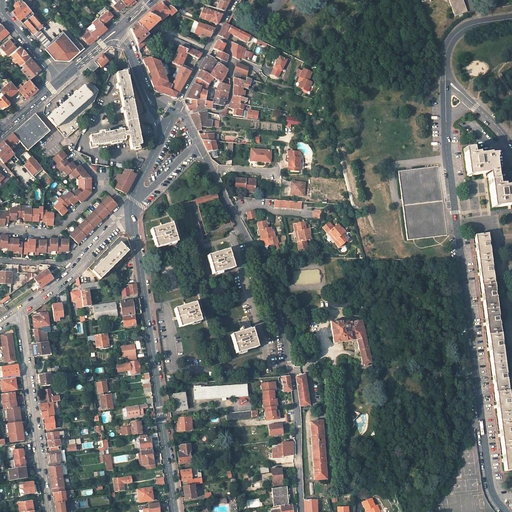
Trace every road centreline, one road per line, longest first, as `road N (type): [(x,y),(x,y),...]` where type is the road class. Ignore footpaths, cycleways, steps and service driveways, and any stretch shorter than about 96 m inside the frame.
road 1 (unclassified): [(446,115),(489,486),(505,511)]
road 2 (tertiary): [(174,511),(133,204)]
road 3 (residential): [(289,360),(255,253),(198,142)]
road 4 (unclassified): [(19,310),(48,511)]
road 5 (residential): [(299,511),(289,360)]
road 6 (unclassified): [(215,37),(229,48),(226,107),(184,114)]
